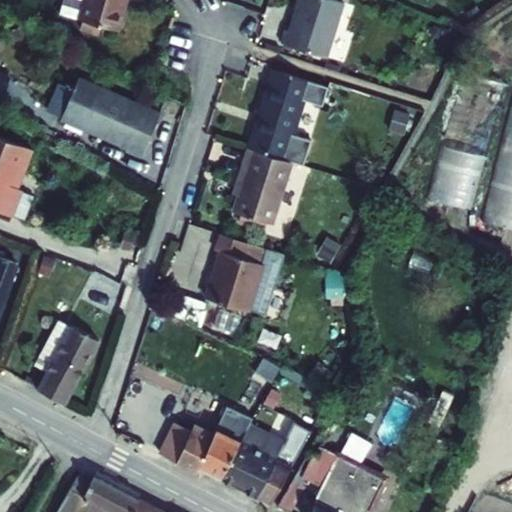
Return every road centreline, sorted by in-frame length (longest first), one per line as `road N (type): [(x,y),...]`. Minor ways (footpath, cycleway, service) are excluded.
road 1 (residential): [(94,451),(225,8)]
road 2 (tertiary): [(94,451),(210,511)]
